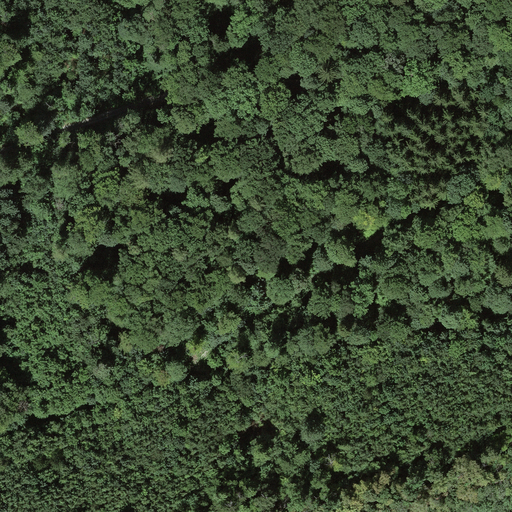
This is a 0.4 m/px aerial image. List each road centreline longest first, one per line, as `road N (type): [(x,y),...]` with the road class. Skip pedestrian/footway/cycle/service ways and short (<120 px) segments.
road 1 (track): [(511,303),(333,339),(0,429)]
road 2 (track): [(0,154),(160,96),(259,81),(433,78),(511,53)]
road 3 (track): [(511,136),(462,182),(170,382)]
